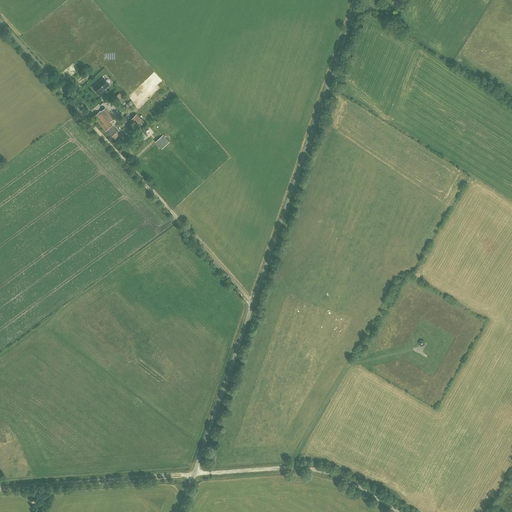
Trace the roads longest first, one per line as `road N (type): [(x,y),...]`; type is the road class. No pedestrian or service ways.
road 1 (unclassified): [(180,511),(357,0)]
road 2 (track): [(88,120),(251,307)]
road 3 (track): [(194,474),(313,471),(400,511)]
road 4 (track): [(0,488),(194,474)]
road 5 (track): [(290,469),(345,368),(405,350)]
road 6 (unclassified): [(88,120),(0,20)]
